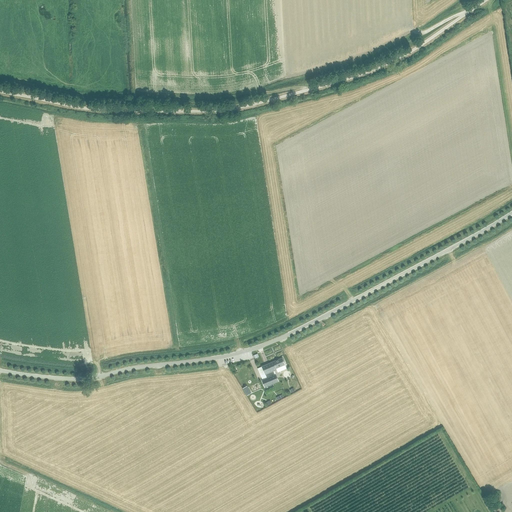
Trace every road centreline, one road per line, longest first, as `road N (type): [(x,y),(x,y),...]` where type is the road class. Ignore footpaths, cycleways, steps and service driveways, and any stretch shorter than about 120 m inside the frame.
road 1 (unclassified): [(511,213),(247,350),(93,377),(0,370)]
road 2 (track): [(0,90),(88,108),(228,109),(392,62),(486,0)]
